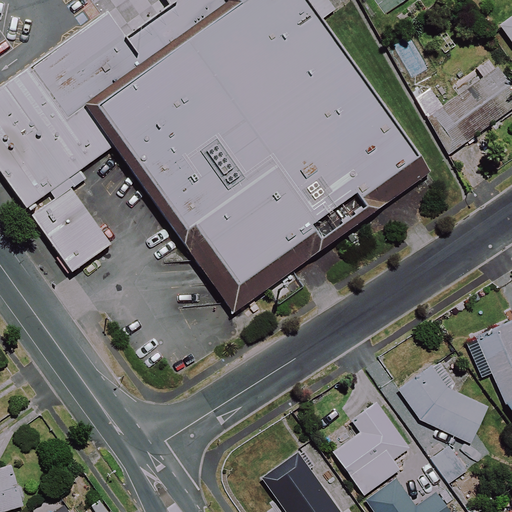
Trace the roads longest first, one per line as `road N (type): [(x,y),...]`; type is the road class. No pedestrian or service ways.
road 1 (residential): [(138,458),(511,218)]
road 2 (tertiary): [(138,458),(0,263)]
